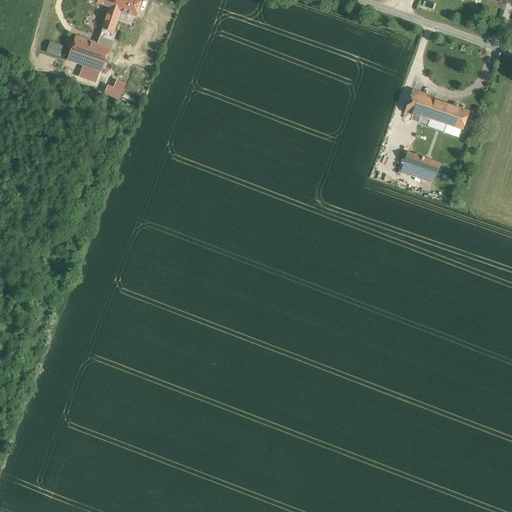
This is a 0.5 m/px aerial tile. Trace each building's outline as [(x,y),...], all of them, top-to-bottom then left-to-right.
[(123,0),(94,0),(111,6),(103,28),(113,31),(121,9),(123,0)] [(141,0),(123,0),(121,9),(136,14),(141,0)] [(113,31),(103,28),(97,44),(110,49),(116,32),(113,31)] [(97,44),(77,37),(69,58),(102,71),(110,49),(97,44)] [(103,93),(119,99),(125,83),(115,79),(112,87),(107,85),(103,93)] [(434,100),(411,92),(404,111),(428,119),(429,116),(434,100)] [(434,100),(429,116),(446,122),(452,106),(434,100)] [(467,111),(452,106),(446,122),(461,128),(467,111)] [(438,163),(406,151),(403,160),(435,172),(438,163)]
